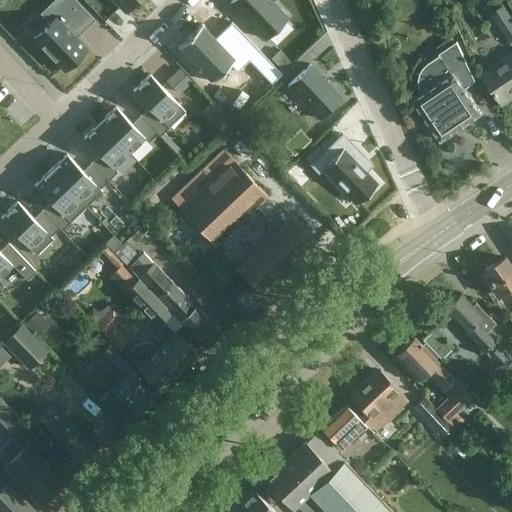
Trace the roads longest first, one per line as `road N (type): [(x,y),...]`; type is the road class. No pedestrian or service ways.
road 1 (tertiary): [(442,230),(387,252),(108,511)]
road 2 (tertiary): [(149,511),(442,230)]
road 3 (residential): [(442,230),(332,0)]
road 4 (residential): [(182,0),(57,122)]
